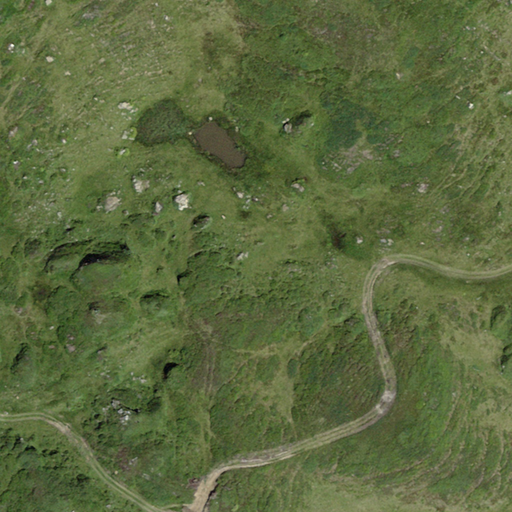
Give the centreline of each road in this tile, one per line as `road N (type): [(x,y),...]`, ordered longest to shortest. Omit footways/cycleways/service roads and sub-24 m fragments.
road 1 (track): [(174,298),(207,357),(207,473),(379,410),(363,301),(385,269),(484,280),(511,269)]
road 2 (track): [(157,511),(117,490),(60,424),(0,415)]
